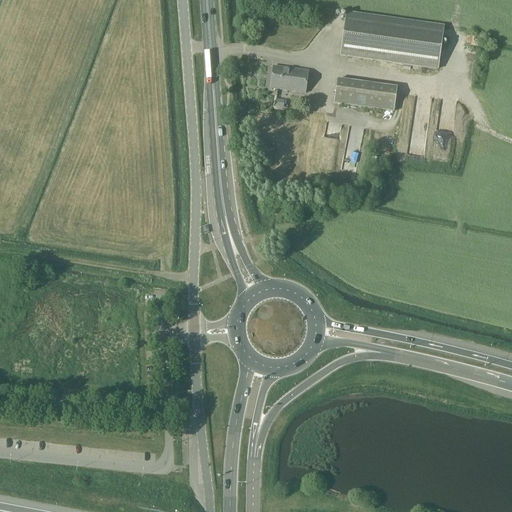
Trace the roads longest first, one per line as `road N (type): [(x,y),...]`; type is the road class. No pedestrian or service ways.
road 1 (unclassified): [(210,511),(194,332),(195,167),(182,0)]
road 2 (primary): [(257,295),(222,204),(206,0)]
road 3 (motorway): [(511,365),(315,320)]
road 4 (motorway): [(254,460),(267,420),(297,391),(373,352)]
road 5 (primary): [(247,355),(230,511)]
road 6 (track): [(154,273),(0,249)]
road 7 (motorway): [(373,352),(511,385)]
